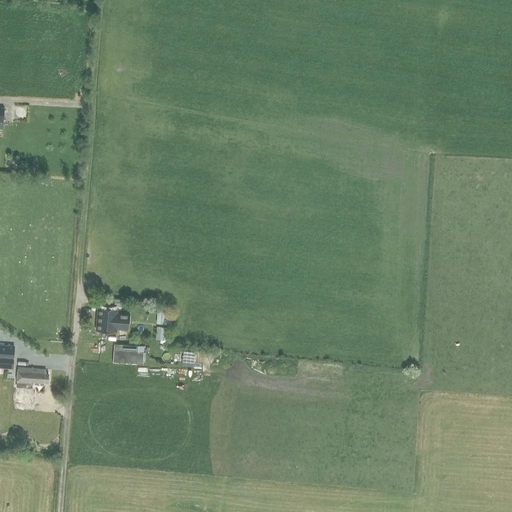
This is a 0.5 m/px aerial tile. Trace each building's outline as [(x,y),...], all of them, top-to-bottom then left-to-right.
[(170,324),(171,313),(171,306),(158,305),(157,312),(156,323),(170,324)] [(128,329),(129,313),(117,312),(117,308),(97,307),(96,331),(116,332),(116,328),(128,329)] [(168,328),(156,327),(155,339),(167,340),(168,328)] [(142,363),(143,345),(112,344),(112,362),(142,363)] [(0,366),(12,368),(14,347),(0,345),(0,366)] [(24,411),(25,404),(32,405),(34,389),(31,388),(31,384),(44,385),(44,382),(47,382),(48,374),(45,374),(45,370),(18,367),(14,410),(24,411)]
